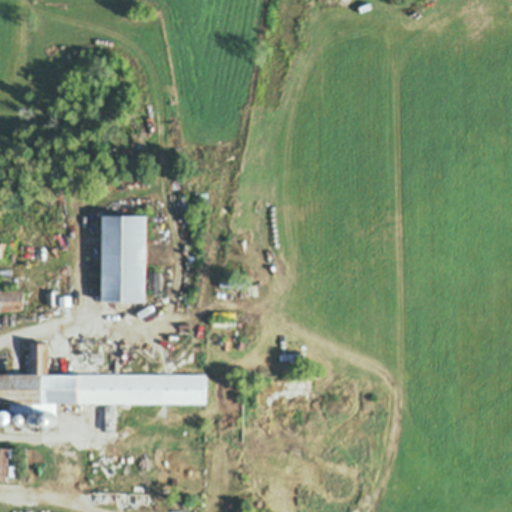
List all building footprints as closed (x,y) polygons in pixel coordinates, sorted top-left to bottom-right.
[(62,165),(61,179),(50,179),(51,165),(62,165)] [(76,182),(65,181),(65,166),(76,166),(76,182)] [(100,300),(101,215),(145,216),(144,301),(100,300)] [(26,235),(26,278),(45,278),(45,235),(26,235)] [(10,258),(0,258),(0,242),(9,242),(10,258)] [(162,272),(162,293),(149,293),(149,272),(162,272)] [(0,291),(25,291),(26,308),(0,308),(0,291)] [(48,292),(58,292),(58,305),(48,305),(48,292)] [(71,306),(60,306),(60,296),(71,296),(71,306)] [(189,324),(189,330),(184,330),(184,333),(180,333),(180,324),(189,324)] [(244,350),(236,347),(239,337),(247,340),(244,350)] [(50,374),(208,374),(207,403),(0,402),(0,374),(32,374),(32,345),(50,345),(50,374)] [(11,424),(10,424),(9,424),(8,424),(7,424),(6,423),(5,423),(5,422),(4,422),(4,421),(3,421),(3,420),(3,419),(2,419),(2,418),(2,417),(2,416),(3,415),(3,414),(3,413),(4,413),(4,412),(5,412),(5,411),(6,411),(7,411),(8,411),(9,411),(10,411),(11,411),(12,411),(12,412),(13,412),(14,412),(14,413),(14,414),(15,414),(15,415),(15,416),(15,417),(15,418),(15,419),(15,420),(14,421),(14,422),(13,422),(13,423),(12,423),(11,423),(11,424)] [(56,425),(55,425),(55,426),(54,426),(53,426),(52,426),(51,426),(50,426),(50,425),(49,425),(48,424),(47,423),(47,422),(47,421),(46,420),(47,419),(47,418),(47,417),(48,416),(48,415),(49,415),(50,415),(50,414),(51,414),(52,414),(53,414),(54,414),(55,414),(56,415),(57,415),(57,416),(58,417),(58,418),(59,419),(59,420),(59,421),(58,421),(58,422),(58,423),(58,424),(57,424),(56,425)] [(41,425),(40,426),(39,426),(38,426),(37,426),(36,426),(35,426),(35,425),(34,425),(34,424),(33,424),(33,423),(33,422),(32,422),(32,421),(32,420),(33,419),(33,418),(33,417),(34,417),(34,416),(35,416),(36,416),(36,415),(37,415),(38,415),(39,415),(40,416),(41,416),(41,417),(42,417),(42,418),(43,418),(43,419),(43,420),(43,421),(43,422),(43,423),(42,424),(42,425),(41,425)] [(28,426),(27,426),(26,426),(26,427),(25,427),(24,427),(24,426),(23,426),(22,426),(22,425),(21,425),(21,424),(20,424),(20,423),(20,422),(20,421),(20,420),(20,419),(20,418),(21,418),(21,417),(22,417),(22,416),(23,416),(24,416),(25,416),(26,416),(27,416),(28,416),(28,417),(29,417),(30,418),(30,419),(31,420),(31,421),(31,422),(31,423),(30,423),(30,424),(30,425),(29,425),(28,426)] [(0,481),(0,447),(9,447),(7,481),(0,481)]
